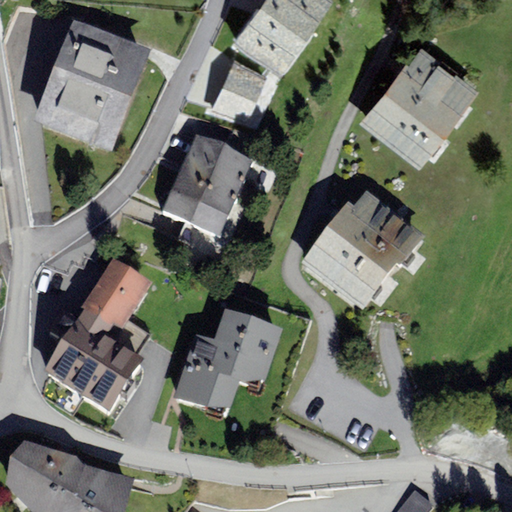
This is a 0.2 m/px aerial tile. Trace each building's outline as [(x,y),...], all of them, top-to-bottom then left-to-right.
[(335,4),(330,0),(262,0),(232,44),(270,74),(313,37),(335,4)] [(73,34),(36,134),(114,164),(152,63),(73,34)] [(418,49),(360,125),(419,170),(477,94),(418,49)] [(162,219),(220,244),(252,168),(194,143),(162,219)] [(349,215),(302,274),(364,322),(424,246),(368,202),(354,219),(349,215)] [(65,354),(46,381),(109,425),(145,374),(114,353),(153,297),(115,271),(77,325),(65,316),(47,341),(65,354)] [(285,340),(224,322),(215,352),(192,345),(180,385),(174,404),(230,421),(240,386),(268,395),(285,340)] [(125,511),(136,480),(85,465),(78,456),(24,441),(10,457),(6,486),(32,511),(125,511)] [(415,490),(397,511),(428,511),(434,506),(415,490)]
